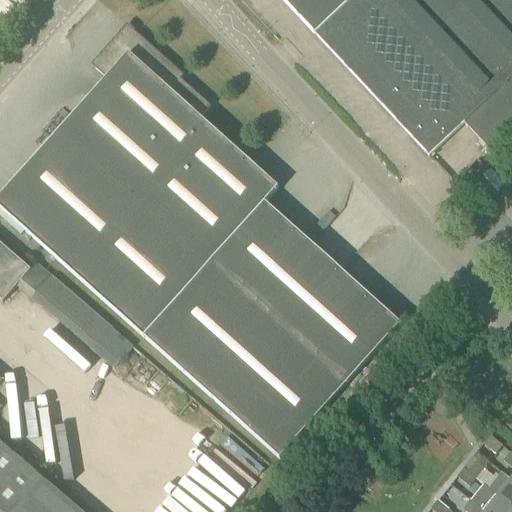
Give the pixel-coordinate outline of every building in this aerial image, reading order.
[(0,0),(0,28),(25,0),(16,0),(16,1),(15,0),(0,0)] [(282,0),(312,32),(347,0),(282,0)] [(495,158),(511,136),(511,0),(347,0),(312,32),(430,159),(465,126),(495,158)] [(0,209),(145,340),(266,205),(279,190),(201,120),(212,108),(181,81),(185,77),(128,27),(92,67),(108,81),(0,200),(0,209)] [(402,327),(266,205),(145,340),(281,462),(402,327)] [(133,348),(37,265),(32,272),(0,245),(0,300),(4,304),(18,288),(32,300),(112,371),(133,348)] [(61,425),(60,404),(40,405),(41,426),(61,425)] [(503,448),(491,438),(484,446),(497,456),(503,448)] [(0,511),(77,511),(46,485),(0,445),(0,511)] [(221,445),(216,451),(253,487),(259,482),(221,445)] [(164,511),(232,511),(244,499),(236,491),(243,484),(211,454),(161,508),(164,511)] [(464,470),(477,481),(487,468),(474,458),(464,470)] [(477,481),(464,470),(458,479),(470,489),(477,481)] [(499,499),(511,508),(511,482),(503,475),(489,491),(499,499)] [(511,511),(511,508),(499,499),(489,491),(484,487),(472,502),(483,511),(511,511)] [(483,511),(472,502),(464,511),(465,511),(483,511)] [(449,511),(438,503),(432,511),(449,511)]
